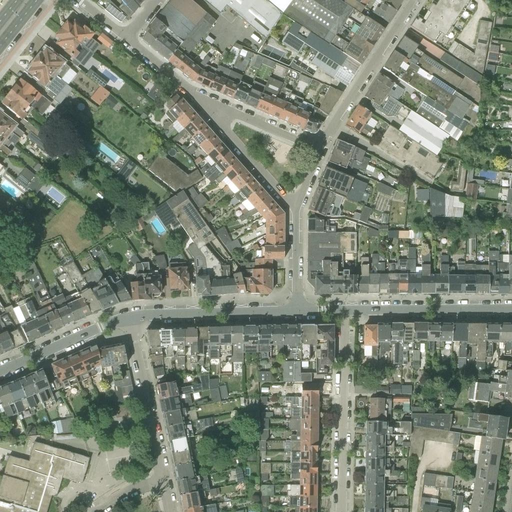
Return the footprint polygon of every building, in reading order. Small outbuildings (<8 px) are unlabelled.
[(127,17),(117,8),(108,0),(104,0),(109,4),(105,10),(120,23),(122,23),(126,18),(127,17)] [(120,0),(123,3),(134,14),(138,9),(129,0),(120,0)] [(179,47),(207,14),(206,14),(189,0),(171,0),(144,32),(147,34),(141,40),(164,59),(167,61),(174,53),(179,47)] [(226,5),(248,23),(267,39),(268,37),(282,15),(281,15),(264,0),(202,0),(219,14),(226,5)] [(264,0),(281,15),(292,0),(264,0)] [(378,40),(384,30),(359,13),(339,0),(292,0),(281,15),(282,15),(361,66),(367,56),(378,40)] [(339,0),(359,13),(367,0),(339,0)] [(396,12),(403,0),(377,0),(381,3),(381,2),(384,4),(396,12)] [(439,0),(436,5),(457,18),(469,0),(468,0),(439,0)] [(374,14),(388,23),(396,12),(384,4),(381,2),(381,3),(374,14)] [(134,14),(123,3),(117,8),(127,17),(126,18),(128,20),(134,14)] [(418,15),(410,27),(433,42),(439,33),(445,36),(457,18),(436,5),(433,3),(427,12),(430,14),(426,21),(418,15)] [(268,37),(288,49),(294,39),(316,53),(310,63),(323,71),(317,80),(336,88),(340,82),(347,87),(361,66),(282,15),(268,37)] [(62,28),(63,28),(61,30),(79,44),(93,55),(100,46),(91,38),(93,35),(84,28),(83,29),(74,22),(71,26),(67,23),(66,24),(65,23),(62,28)] [(491,23),(485,22),(483,34),(489,35),(491,23)] [(64,52),(74,59),(73,60),(71,63),(77,68),(90,52),(79,44),(61,30),(60,30),(57,35),(56,36),(60,40),(57,44),(66,51),(64,52)] [(477,33),(476,39),(488,41),(489,35),(483,34),(477,33)] [(113,43),(102,34),(97,40),(108,48),(113,43)] [(403,37),(393,52),(407,61),(455,92),(462,80),(416,50),(418,47),(403,37)] [(488,41),(476,39),(475,45),(487,47),(488,41)] [(459,45),(454,42),(447,52),(452,55),(459,45)] [(458,59),(464,49),(459,45),(452,55),(458,59)] [(487,47),(475,45),(473,55),(475,56),(470,63),(484,66),(487,47)] [(489,52),(498,54),(499,47),(490,45),(489,52)] [(186,58),(188,55),(189,54),(179,47),(174,53),(167,61),(177,69),(186,58)] [(247,52),(242,49),(241,51),(239,55),(245,57),(247,52)] [(463,62),(470,53),(464,49),(458,59),(463,62)] [(50,54),(48,52),(46,51),(43,55),(42,54),(37,60),(45,67),(45,68),(60,80),(69,68),(51,54),(50,54)] [(393,52),(383,69),(426,97),(461,120),(472,103),(455,92),(407,61),(393,52)] [(497,62),(498,54),(489,52),(487,61),(497,62)] [(482,77),(445,53),(440,61),(480,86),(482,77)] [(470,53),(463,62),(468,66),(470,63),(475,56),(473,55),(470,53)] [(182,73),(194,59),(188,55),(186,58),(177,69),(182,73)] [(201,70),(204,67),(205,65),(210,59),(206,56),(199,64),(194,59),(182,73),(192,82),(201,70)] [(261,64),(263,58),(257,56),(255,61),(261,64)] [(32,77),(50,91),(47,95),(58,104),(60,105),(72,90),(65,84),(66,84),(60,80),(45,68),(45,67),(37,60),(31,68),(32,69),(28,73),(33,76),(32,77)] [(288,67),(292,69),(295,65),(297,62),(293,60),(288,67)] [(470,63),(468,66),(482,74),(484,66),(470,63)] [(261,96),(255,109),(268,115),(280,87),(283,81),(288,69),(275,64),(265,87),(264,89),(261,96)] [(217,70),(205,65),(204,67),(201,70),(192,82),(208,89),(215,73),(217,70)] [(227,79),(215,73),(208,89),(221,94),(227,79)] [(221,94),(232,99),(240,82),(242,78),(230,73),(227,79),(221,94)] [(397,86),(379,74),(371,86),(390,98),(397,86)] [(107,84),(103,80),(98,85),(103,89),(107,84)] [(319,83),(312,80),(310,85),(317,88),(319,83)] [(42,117),(51,105),(41,96),(34,91),(35,91),(26,84),(21,81),(17,86),(17,85),(16,87),(14,87),(12,90),(12,91),(11,92),(28,106),(29,106),(42,117)] [(251,87),(240,82),(232,99),(243,104),(251,87)] [(251,87),(243,104),(255,109),(261,96),(264,89),(265,87),(253,82),(252,84),(251,87)] [(325,98),(329,88),(323,85),(318,96),(324,98),(325,98)] [(390,98),(371,86),(364,97),(371,101),(368,105),(387,117),(397,102),(390,98)] [(100,87),(90,99),(99,106),(109,94),(100,87)] [(268,115),(279,120),(290,96),(290,95),(292,92),(280,87),(268,115)] [(328,116),(343,93),(329,88),(325,98),(324,98),(319,110),(328,116)] [(6,99),(2,104),(6,108),(15,115),(22,120),(26,115),(24,113),(28,106),(11,92),(10,93),(9,94),(7,96),(7,97),(6,99)] [(290,96),(279,120),(291,125),(299,109),(303,100),(290,95),(290,96)] [(111,108),(112,109),(118,103),(109,96),(104,103),(106,104),(110,108),(111,108)] [(190,108),(182,99),(181,101),(176,96),(165,106),(169,111),(168,112),(176,120),(190,108)] [(461,120),(426,97),(415,114),(449,136),(457,141),(467,124),(461,120)] [(67,111),(63,108),(60,105),(58,104),(54,109),(59,113),(63,116),(67,111)] [(373,115),(359,106),(352,116),(366,125),(370,119),(373,115)] [(299,109),(291,125),(303,131),(312,109),(307,107),(304,112),(299,109)] [(319,110),(313,107),(312,109),(303,131),(312,135),(316,133),(328,116),(319,110)] [(176,120),(184,129),(198,117),(190,108),(176,120)] [(436,156),(449,136),(415,114),(411,111),(398,132),(436,156)] [(0,133),(12,143),(15,146),(24,134),(10,123),(0,114),(0,133)] [(352,116),(345,126),(360,135),(362,131),(366,126),(366,125),(352,116)] [(183,138),(188,134),(192,138),(205,126),(198,117),(184,129),(179,134),(178,134),(172,140),(176,143),(183,137),(183,138)] [(164,131),(172,124),(169,121),(161,128),(164,131)] [(46,139),(41,135),(37,132),(38,131),(28,123),(24,128),(30,132),(30,133),(43,143),(43,142),(46,139)] [(171,131),(174,129),(175,128),(172,124),(164,131),(167,135),(171,131)] [(199,147),(213,135),(205,126),(192,138),(199,147)] [(436,156),(398,132),(389,126),(381,139),(377,146),(403,163),(405,161),(433,179),(445,164),(438,163),(439,158),(436,156)] [(482,140),(489,139),(488,131),(481,132),(482,140)] [(12,143),(0,133),(0,152),(7,158),(11,152),(7,149),(12,143)] [(30,133),(27,137),(44,151),(48,146),(43,142),(43,143),(30,133)] [(207,156),(221,144),(213,135),(199,147),(207,156)] [(449,137),(445,145),(448,147),(451,146),(455,140),(449,137)] [(359,156),(362,150),(336,140),(332,151),(367,166),(369,160),(359,156)] [(215,165),(229,153),(221,144),(207,156),(215,165)] [(327,162),(356,174),(359,168),(365,171),(367,166),(332,151),(327,162)] [(219,177),(237,161),(229,153),(215,165),(211,168),(207,172),(203,176),(207,180),(215,173),(219,177)] [(182,192),(183,191),(202,179),(197,170),(188,176),(159,154),(147,170),(176,192),(179,188),(182,192)] [(245,170),(237,161),(219,177),(215,181),(218,185),(226,177),(231,183),(245,170)] [(33,170),(37,173),(42,167),(38,164),(33,170)] [(20,175),(32,184),(36,178),(37,177),(25,168),(20,175)] [(367,185),(325,168),(317,187),(334,194),(343,198),(359,204),(367,185)] [(231,183),(238,191),(239,191),(253,179),(245,170),(231,183)] [(32,184),(20,175),(15,181),(27,190),(28,189),(32,184)] [(36,178),(32,184),(28,189),(36,195),(44,184),(36,178)] [(246,200),(260,188),(253,179),(239,191),(234,195),(242,205),(246,200)] [(379,183),(376,190),(390,197),(394,190),(379,183)] [(476,201),(478,185),(467,183),(465,199),(476,201)] [(464,186),(451,184),(450,192),(463,193),(464,186)] [(313,199),(336,209),(338,208),(343,198),(334,194),(317,187),(313,199)] [(268,197),(260,188),(246,200),(254,209),(268,197)] [(215,239),(188,200),(183,191),(182,192),(166,203),(177,220),(181,225),(194,244),(198,250),(204,246),(215,239)] [(248,212),(243,215),(238,218),(241,222),(258,213),(262,218),(276,205),(268,197),(254,209),(248,212)] [(450,218),(462,219),(464,199),(453,197),(450,218)] [(335,209),(336,209),(313,199),(308,210),(311,212),(317,214),(324,217),(325,217),(332,217),(335,209)] [(170,224),(177,220),(166,203),(153,211),(155,215),(156,214),(165,228),(170,224)] [(511,220),(511,204),(509,204),(507,213),(503,213),(502,219),(508,219),(508,220),(511,220)] [(262,218),(265,222),(265,225),(266,225),(284,225),(284,214),(276,205),(262,218)] [(379,229),(379,226),(367,221),(372,210),(364,207),(359,218),(358,221),(378,229),(379,229)] [(143,223),(155,215),(153,211),(134,222),(139,231),(145,228),(143,223)] [(210,214),(205,218),(208,223),(213,219),(210,214)] [(311,219),(308,219),(308,234),(335,233),(335,227),(328,227),(328,220),(322,220),(317,219),(317,217),(311,215),(311,219)] [(113,227),(117,233),(133,223),(128,217),(113,227)] [(265,236),(284,236),(284,225),(266,225),(265,225),(265,236)] [(216,230),(228,254),(241,248),(237,239),(231,241),(224,226),(216,230)] [(409,231),(409,239),(421,239),(422,231),(413,231),(409,231)] [(330,256),(330,261),(342,261),(342,253),(355,253),(355,233),(335,233),(308,234),(307,256),(330,256)] [(265,248),(284,248),(284,236),(265,236),(265,248)] [(201,294),(202,297),(210,296),(208,281),(204,259),(198,250),(194,244),(187,249),(193,259),(197,294),(201,294)] [(210,296),(223,296),(220,265),(220,264),(204,246),(198,250),(204,259),(208,281),(210,296)] [(272,260),(284,260),(284,248),(265,248),(263,248),(263,260),(255,260),(255,265),(244,265),(244,268),(255,269),(255,270),(271,270),(272,260)] [(421,268),(415,268),(415,248),(408,248),(408,260),(408,261),(408,295),(422,295),(422,268),(421,268)] [(488,295),(498,295),(498,276),(498,255),(498,252),(488,252),(488,266),(489,266),(488,295)] [(19,260),(23,269),(28,267),(32,276),(38,273),(30,254),(19,260)] [(429,254),(422,254),(421,266),(421,268),(422,268),(422,295),(435,295),(435,275),(429,275),(429,254)] [(371,261),(371,264),(368,264),(368,294),(378,294),(378,263),(378,255),(372,255),(372,261),(371,261)] [(503,264),(503,255),(498,255),(498,276),(498,295),(508,295),(508,276),(508,264),(503,264)] [(160,270),(166,270),(166,265),(163,256),(152,257),(160,270)] [(315,294),(330,294),(330,261),(330,256),(307,256),(307,280),(308,280),(315,288),(315,294)] [(134,265),(135,265),(136,284),(131,284),(131,293),(126,293),(131,301),(144,301),(142,267),(141,264),(142,264),(136,257),(131,261),(134,265)] [(448,295),(449,268),(448,268),(448,257),(440,257),(440,275),(435,275),(435,295),(448,295)] [(356,274),(356,276),(356,294),(368,294),(368,264),(368,258),(360,258),(360,266),(360,276),(357,276),(357,274),(356,274)] [(342,261),(330,261),(330,294),(343,294),(342,271),(342,261)] [(398,261),(398,264),(398,295),(408,295),(408,261),(398,261)] [(82,277),(81,277),(73,262),(63,269),(74,287),(78,293),(92,316),(102,311),(82,277)] [(179,290),(187,289),(187,281),(187,276),(186,276),(186,269),(178,270),(177,263),(168,264),(170,292),(179,291),(179,290)] [(384,275),(384,263),(378,263),(378,294),(388,295),(388,275),(384,275)] [(144,301),(149,300),(150,297),(157,297),(158,297),(159,296),(160,295),(159,274),(157,271),(149,272),(148,264),(142,264),(141,264),(142,267),(144,301)] [(223,264),(220,265),(220,264),(220,265),(223,296),(238,294),(233,278),(230,279),(229,266),(223,267),(223,264)] [(388,275),(388,295),(398,295),(398,264),(388,264),(388,275)] [(464,295),(464,277),(464,264),(462,264),(462,266),(458,266),(457,277),(454,277),(454,268),(449,268),(448,295),(464,295)] [(475,295),(475,266),(468,266),(468,277),(464,277),(464,295),(475,295)] [(481,266),(475,266),(475,295),(488,295),(489,266),(488,266),(481,266)] [(97,268),(90,272),(82,277),(102,311),(119,304),(104,280),(97,268)] [(273,273),(271,272),(271,270),(255,270),(239,270),(240,274),(241,280),(245,280),(245,283),(257,283),(257,280),(267,280),(267,283),(272,283),(271,278),(273,277),(273,273)] [(342,271),(343,294),(356,294),(356,276),(348,277),(348,271),(342,271)] [(52,333),(64,328),(53,304),(51,300),(50,300),(38,273),(32,276),(27,278),(39,308),(40,307),(52,333)] [(233,278),(238,294),(244,294),(241,280),(240,274),(233,275),(234,278),(233,278)] [(119,304),(131,301),(126,293),(120,283),(115,286),(111,279),(108,278),(104,280),(119,304)] [(272,292),(272,289),(272,283),(267,283),(267,280),(257,280),(257,283),(245,283),(245,280),(241,280),(244,294),(268,294),(272,292)] [(64,299),(75,323),(92,316),(78,293),(64,299)] [(53,304),(64,328),(75,323),(64,299),(62,295),(51,300),(53,304)] [(23,301),(40,339),(52,333),(40,307),(39,308),(34,310),(29,299),(23,301)] [(28,344),(40,339),(23,301),(17,304),(18,307),(13,310),(28,344)] [(0,322),(2,324),(3,327),(14,350),(28,344),(13,310),(11,306),(3,310),(6,314),(0,316),(0,322)] [(394,345),(394,358),(393,365),(401,365),(401,358),(402,354),(402,324),(389,325),(388,345),(389,345),(394,345)] [(407,358),(407,354),(407,351),(413,351),(414,324),(402,324),(402,354),(401,358),(407,358)] [(412,361),(419,361),(420,343),(427,343),(427,324),(414,324),(413,351),(412,361)] [(433,349),(438,349),(439,324),(427,324),(427,343),(427,353),(433,353),(433,349)] [(438,349),(439,349),(439,350),(443,349),(443,344),(443,342),(451,342),(452,325),(439,324),(438,349)] [(511,324),(499,325),(499,342),(503,342),(503,356),(510,356),(511,342),(511,324)] [(371,357),(377,357),(377,356),(378,356),(377,325),(377,327),(372,327),(371,325),(366,325),(365,327),(364,327),(364,346),(371,346),(371,357)] [(389,325),(377,325),(378,356),(384,356),(384,352),(389,352),(389,345),(388,345),(389,325)] [(459,342),(458,363),(458,369),(465,369),(466,359),(466,346),(466,325),(452,325),(451,342),(459,342)] [(476,362),(476,370),(484,370),(484,363),(485,325),(466,325),(466,346),(466,359),(469,359),(470,345),(477,345),(476,362)] [(499,342),(499,325),(485,325),(484,363),(491,363),(492,343),(498,343),(499,342)] [(300,374),(300,363),(300,326),(282,327),(282,353),(282,354),(283,382),(300,382),(300,374)] [(309,362),(309,351),(316,351),(316,326),(300,326),(300,363),(309,362)] [(331,365),(332,364),(332,329),(329,326),(316,326),(316,351),(316,359),(316,369),(324,369),(324,363),(326,363),(326,364),(326,365),(326,366),(327,366),(327,367),(328,367),(329,367),(330,367),(331,366),(331,365)] [(0,354),(1,356),(14,350),(3,327),(0,328),(0,354)] [(243,362),(243,353),(242,353),(242,346),(242,327),(230,328),(231,358),(231,363),(243,362)] [(242,353),(243,353),(257,353),(258,353),(258,346),(257,327),(242,327),(242,346),(242,353)] [(258,353),(264,353),(270,353),(270,346),(271,346),(270,327),(257,327),(258,346),(258,353)] [(270,327),(271,346),(277,346),(277,354),(282,354),(282,353),(282,327),(270,327)] [(213,359),(219,359),(218,328),(207,329),(208,351),(208,354),(213,354),(213,359)] [(231,358),(230,328),(218,328),(219,359),(219,363),(220,363),(225,362),(225,359),(231,358)] [(184,347),(183,329),(170,330),(172,352),(173,352),(173,357),(179,357),(179,365),(184,365),(184,358),(184,347)] [(189,356),(190,356),(190,364),(191,364),(196,364),(196,358),(195,329),(183,329),(184,347),(188,346),(189,356)] [(205,351),(207,351),(208,351),(207,329),(195,329),(196,358),(196,364),(198,364),(200,364),(199,362),(203,361),(204,361),(203,355),(204,351),(205,351)] [(152,363),(159,362),(163,361),(162,356),(161,351),(161,349),(158,330),(147,330),(145,333),(152,363)] [(170,330),(158,330),(161,349),(166,348),(166,350),(165,350),(166,358),(173,358),(173,357),(173,352),(172,352),(170,330)] [(122,381),(121,373),(119,366),(127,364),(123,344),(110,347),(117,382),(119,382),(122,381)] [(87,350),(95,368),(93,369),(96,376),(102,373),(101,370),(97,350),(96,346),(90,349),(87,350)] [(112,376),(113,379),(114,383),(117,382),(110,347),(97,350),(101,370),(104,369),(106,377),(112,376)] [(78,354),(89,379),(96,376),(93,369),(95,368),(87,350),(78,354)] [(78,384),(83,382),(89,379),(78,354),(67,359),(78,384)] [(64,390),(78,384),(67,359),(50,367),(55,378),(57,377),(64,390)] [(498,371),(503,371),(503,370),(511,371),(511,363),(498,361),(498,371)] [(163,368),(153,370),(154,377),(164,375),(163,368)] [(42,404),(44,403),(48,402),(47,400),(54,397),(42,370),(30,375),(42,404)] [(493,383),(511,386),(511,371),(503,370),(503,371),(503,377),(494,376),(493,383)] [(119,382),(120,386),(131,383),(129,371),(121,373),(122,381),(119,382)] [(36,406),(41,404),(41,405),(42,404),(30,375),(19,381),(29,407),(28,407),(30,412),(33,411),(32,408),(36,407),(36,406)] [(29,407),(19,381),(7,385),(14,404),(17,414),(18,415),(20,414),(24,412),(23,409),(28,407),(29,407)] [(133,390),(131,383),(120,386),(120,388),(121,388),(122,392),(133,390)] [(174,383),(156,386),(159,400),(189,394),(190,395),(194,394),(193,393),(209,390),(209,384),(201,385),(176,390),(174,383)] [(504,398),(511,399),(511,386),(493,383),(493,384),(490,383),(489,385),(477,384),(475,401),(489,403),(490,391),(504,393),(504,398)] [(7,385),(0,387),(0,402),(4,412),(3,412),(6,419),(17,414),(14,404),(7,385)] [(319,392),(319,386),(302,386),(302,392),(292,392),(292,398),(318,398),(318,392),(319,392)] [(390,386),(390,394),(400,394),(400,386),(390,386)] [(134,396),(133,390),(122,392),(123,399),(134,396)] [(163,414),(181,410),(181,408),(192,406),(190,395),(189,394),(159,400),(162,414),(163,414)] [(135,403),(134,396),(123,399),(124,405),(135,403)] [(318,398),(292,398),(291,398),(291,409),(301,409),(318,409),(318,398)] [(391,412),(391,407),(391,400),(384,400),(384,399),(370,399),(369,412),(391,412)] [(164,425),(166,427),(166,428),(197,421),(195,408),(182,411),(181,410),(163,414),(165,421),(164,423),(164,425)] [(291,420),(318,420),(318,409),(301,409),(291,409),(291,414),(292,414),(291,420)] [(390,423),(391,412),(369,412),(369,422),(386,423),(387,423),(390,423)] [(504,418),(473,414),(469,413),(468,419),(472,419),(471,422),(487,424),(487,427),(507,430),(507,428),(506,427),(507,419),(504,418)] [(411,415),(410,423),(410,427),(425,429),(431,429),(437,430),(442,431),(448,432),(450,432),(452,415),(411,415)] [(63,434),(77,432),(73,418),(60,421),(63,434)] [(166,428),(166,429),(165,431),(166,434),(167,435),(169,443),(187,439),(187,438),(193,437),(191,428),(197,427),(197,429),(213,427),(212,425),(211,418),(197,421),(166,428)] [(318,420),(291,420),(290,420),(289,431),(296,431),(318,431),(318,425),(317,425),(318,420)] [(410,436),(410,427),(410,423),(405,423),(399,423),(399,429),(387,429),(387,423),(386,423),(369,422),(366,422),(366,435),(389,436),(410,436)] [(36,432),(33,425),(26,428),(29,435),(36,432)] [(423,440),(425,429),(410,427),(410,436),(410,439),(423,440)] [(482,437),(501,440),(504,440),(505,433),(507,432),(507,430),(487,427),(486,431),(482,431),(481,437),(482,437)] [(296,431),(296,436),(291,436),(291,442),(317,442),(317,437),(318,437),(318,431),(296,431)] [(389,442),(389,436),(366,435),(366,437),(365,438),(365,441),(366,442),(366,447),(394,448),(394,442),(389,442)] [(482,437),(480,451),(499,455),(499,454),(500,454),(499,454),(500,446),(501,446),(500,445),(501,440),(482,437)] [(171,454),(192,450),(191,444),(188,445),(187,439),(169,443),(169,444),(168,445),(169,448),(170,448),(171,454)] [(291,442),(291,446),(291,453),(318,452),(318,447),(317,446),(317,442),(291,442)] [(0,511),(46,511),(51,496),(56,497),(62,478),(82,484),(89,459),(34,443),(28,462),(9,456),(0,486),(0,511)] [(394,448),(366,447),(366,452),(365,454),(365,459),(383,459),(384,459),(384,453),(394,453),(394,448)] [(194,457),(192,450),(171,454),(173,460),(172,462),(172,464),(174,465),(174,467),(192,464),(191,458),(194,457)] [(247,461),(256,462),(256,452),(248,451),(247,461)] [(498,459),(499,455),(480,451),(478,465),(496,468),(497,468),(496,468),(498,460),(499,460),(499,459),(498,459)] [(291,463),(291,464),(318,463),(318,452),(291,453),(291,463)] [(383,465),(383,459),(365,459),(365,464),(366,465),(366,471),(394,472),(394,471),(394,466),(388,465),(383,465)] [(291,464),(291,469),(290,469),(290,474),(317,474),(317,470),(318,470),(318,463),(291,464)] [(192,464),(174,467),(175,473),(174,474),(175,477),(176,478),(177,482),(195,478),(193,470),(196,469),(195,464),(192,464)] [(475,479),(494,482),(495,482),(494,482),(496,474),(497,473),(496,473),(496,468),(478,465),(475,479)] [(365,485),(383,486),(384,477),(393,477),(398,477),(398,471),(394,471),(394,472),(366,471),(366,476),(364,477),(364,480),(365,481),(365,485)] [(237,484),(244,483),(242,473),(239,473),(236,478),(237,484)] [(317,479),(317,474),(290,474),(290,479),(300,479),(300,485),(317,485),(317,479)] [(177,488),(179,497),(197,494),(195,486),(200,486),(199,483),(209,481),(208,475),(195,478),(177,482),(178,488),(177,488)] [(474,493),(493,496),(492,495),(493,487),(494,488),(494,487),(494,482),(475,479),(474,493)] [(316,485),(317,485),(300,485),(300,486),(290,486),(290,492),(287,492),(287,497),(289,497),(290,496),(316,496),(316,485)] [(383,491),(383,486),(365,485),(365,486),(364,488),(364,490),(365,492),(365,497),(393,497),(393,492),(383,491)] [(261,486),(261,496),(266,497),(273,497),(273,492),(270,492),(270,486),(261,486)] [(183,511),(200,508),(199,500),(206,499),(204,492),(197,494),(179,497),(181,507),(182,508),(183,511)] [(493,496),(474,493),(472,507),(491,510),(491,509),(490,509),(491,501),(492,501),(491,501),(492,496),(493,496)] [(299,507),(317,507),(317,502),(316,501),(316,496),(290,496),(289,497),(289,507),(294,507),(299,507)] [(388,509),(388,503),(393,503),(393,497),(365,497),(365,502),(364,503),(364,508),(383,509),(388,509)] [(436,511),(437,508),(429,507),(430,499),(427,499),(427,498),(421,498),(419,509),(423,509),(422,511),(436,511)]
